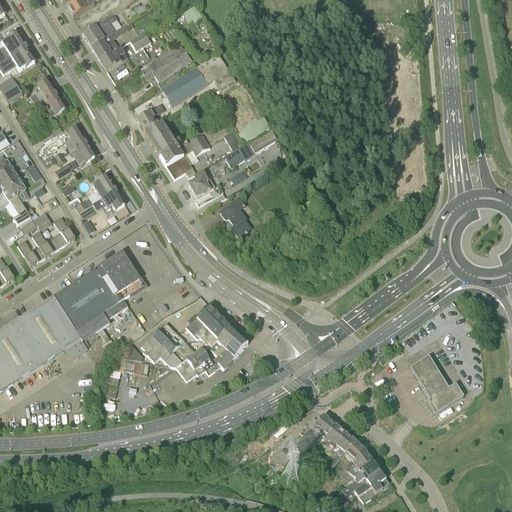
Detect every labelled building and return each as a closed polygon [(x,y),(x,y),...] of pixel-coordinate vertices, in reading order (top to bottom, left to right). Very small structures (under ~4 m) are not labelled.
[(89,0),(83,0),(66,11),(73,21),(94,8),(89,0)] [(193,9),(183,16),(189,24),(199,17),(193,9)] [(82,36),(91,50),(116,34),(111,26),(117,23),(113,17),(82,36)] [(131,25),(116,34),(91,50),(100,64),(112,56),(110,53),(117,49),(113,42),(134,29),(131,25)] [(7,41),(7,42),(1,46),(4,50),(0,51),(0,66),(26,50),(17,35),(7,41)] [(136,54),(150,45),(144,35),(130,44),(136,54)] [(192,63),(181,46),(139,73),(146,83),(154,78),(158,85),(192,63)] [(35,64),(26,50),(0,66),(0,73),(3,78),(12,72),(16,70),(19,74),(25,70),(26,70),(35,64)] [(112,56),(100,64),(106,74),(127,61),(121,50),(112,56)] [(235,84),(218,57),(156,96),(160,102),(166,99),(172,109),(214,83),(220,93),(235,84)] [(0,93),(3,98),(18,88),(11,79),(0,86),(0,93)] [(37,110),(41,107),(56,98),(47,83),(37,89),(40,94),(30,100),(37,110)] [(23,97),(18,88),(3,98),(8,106),(23,97)] [(56,98),(41,107),(47,117),(53,113),(56,118),(65,112),(56,98)] [(136,122),(144,135),(157,127),(153,121),(164,114),(160,107),(136,122)] [(22,130),(35,122),(30,113),(16,122),(22,130)] [(161,125),(157,127),(144,135),(152,147),(169,136),(161,125)] [(45,146),(54,140),(63,134),(60,129),(50,135),(41,140),(45,146)] [(71,154),(86,145),(77,131),(67,137),(70,142),(65,145),(71,154)] [(255,156),(278,142),(271,132),(249,146),(255,156)] [(232,153),(242,147),(234,133),(224,139),(232,153)] [(186,142),(176,149),(159,159),(174,183),(185,176),(188,181),(195,176),(189,167),(197,162),(196,159),(210,150),(200,134),(186,142)] [(169,136),(152,147),(159,159),(176,149),(169,136)] [(71,155),(80,169),(95,160),(86,145),(71,155)] [(255,157),(255,156),(248,146),(238,152),(238,153),(244,162),(245,164),(255,157)] [(231,171),(244,162),(238,153),(233,156),(235,159),(226,164),(231,171)] [(2,158),(0,159),(0,171),(7,183),(16,178),(7,164),(6,164),(2,158)] [(65,164),(62,160),(57,163),(59,168),(65,164)] [(71,173),(67,167),(54,175),(58,182),(71,173)] [(27,172),(31,178),(37,174),(33,168),(27,172)] [(245,173),(232,180),(236,186),(248,179),(245,173)] [(194,202),(199,209),(214,200),(205,186),(210,183),(204,175),(192,183),(194,185),(188,188),(196,201),(194,202)] [(16,178),(7,183),(21,205),(28,200),(25,193),(16,178)] [(92,189),(101,202),(116,193),(107,178),(97,184),(98,186),(92,189)] [(13,221),(17,228),(31,220),(30,219),(26,212),(21,205),(7,183),(0,188),(0,189),(9,204),(9,203),(13,209),(18,218),(13,221)] [(46,195),(42,190),(34,195),(37,200),(46,195)] [(92,208),(97,215),(105,209),(107,212),(112,209),(115,214),(125,208),(116,193),(101,202),(93,207),(92,208)] [(79,216),(92,208),(93,207),(89,201),(75,210),(79,216)] [(239,240),(240,239),(241,241),(246,237),(247,237),(248,236),(246,234),(250,231),(244,223),(246,222),(239,213),(244,209),(239,201),(220,216),(225,223),(228,221),(234,230),(232,232),(239,240)] [(312,201),(304,206),(306,209),(314,204),(312,201)] [(26,212),(30,219),(34,216),(30,210),(26,212)] [(36,229),(38,228),(48,221),(45,216),(33,224),(36,229)] [(53,240),(60,251),(75,241),(61,220),(53,225),(60,236),(53,240)] [(48,221),(38,228),(41,233),(52,226),(48,221)] [(33,223),(22,230),(20,232),(23,237),(36,229),(33,224),(33,223)] [(82,227),(85,232),(92,228),(88,223),(82,227)] [(32,239),(38,250),(45,260),(60,251),(53,240),(46,245),(39,234),(32,239)] [(45,260),(38,250),(32,254),(25,244),(17,249),(31,270),(45,260)] [(122,256),(11,327),(0,333),(0,393),(80,343),(81,344),(108,326),(106,323),(127,310),(123,303),(143,290),(122,256)] [(0,289),(14,281),(0,260),(0,259),(0,289)] [(193,339),(195,337),(216,316),(209,309),(186,331),(193,339)] [(202,343),(223,323),(216,316),(195,337),(202,343)] [(210,352),(230,330),(223,323),(202,343),(208,349),(210,352)] [(175,372),(176,371),(195,356),(165,327),(153,339),(152,339),(141,349),(148,356),(146,358),(154,366),(160,360),(170,370),(175,372)] [(225,352),(238,338),(230,330),(210,352),(217,359),(225,352)] [(195,356),(176,371),(186,384),(197,377),(198,378),(205,373),(208,378),(218,372),(220,369),(223,373),(248,347),(238,338),(225,352),(217,359),(211,365),(202,352),(195,356)] [(142,360),(130,347),(114,351),(117,361),(141,365),(142,360)] [(382,367),(399,356),(396,351),(379,362),(382,367)] [(448,392),(428,360),(410,370),(430,402),(423,407),(431,419),(463,400),(455,387),(448,392)] [(320,441),(323,444),(336,429),(323,418),(311,432),(309,431),(299,444),(294,451),(306,461),(315,451),(314,449),(320,441)] [(336,429),(323,444),(322,446),(327,450),(325,454),(329,457),(345,437),(341,434),(341,433),(339,431),(337,430),(336,429)] [(345,437),(329,457),(323,466),(332,472),(344,457),(354,445),(345,437)] [(354,445),(344,457),(350,464),(344,472),(348,475),(364,454),(354,445)] [(364,454),(348,475),(353,479),(372,464),(364,454)] [(372,464),(353,479),(354,480),(353,480),(355,483),(346,490),(341,494),(346,500),(350,496),(354,493),(380,475),(372,464)] [(348,475),(344,472),(339,477),(343,480),(348,475)] [(380,475),(354,493),(360,501),(363,506),(365,504),(370,501),(382,492),(382,491),(388,486),(386,482),(380,475)] [(348,501),(339,508),(342,511),(347,511),(353,508),(348,501)]
